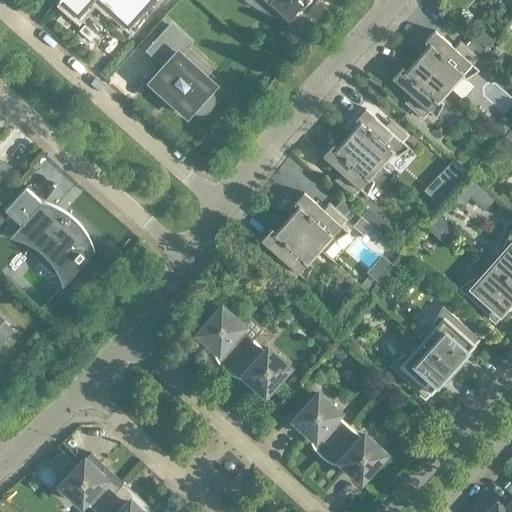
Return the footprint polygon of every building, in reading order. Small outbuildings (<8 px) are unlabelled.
[(149,12),(147,10),(156,0),(58,0),(60,1),(60,0),(61,0),(78,14),(90,0),(100,0),(113,11),(111,13),(112,13),(115,10),(135,28),(133,30),(134,30),(152,11),(151,10),(149,12)] [(266,0),(269,3),(270,2),(289,19),(297,9),(301,13),(312,0),(311,0),(266,0)] [(150,82),(187,115),(193,109),(197,111),(203,112),(208,110),(211,106),(213,101),(212,96),(209,91),(215,85),(179,52),(188,41),(171,25),(149,50),(165,65),(150,82)] [(429,46),(418,59),(450,87),(460,75),(465,79),(479,71),(471,63),(476,58),(458,41),(453,47),(435,31),(424,42),(429,46)] [(450,87),(418,59),(407,71),(402,67),(392,79),(410,95),(405,101),(423,117),(428,111),(436,118),(443,104),(439,99),(450,87)] [(359,124),(348,136),(380,164),(391,152),(396,157),(409,148),(401,141),(406,135),(389,119),(383,125),(365,108),(355,120),(359,124)] [(495,124),(505,133),(511,125),(511,119),(504,113),(495,124)] [(333,144),(322,156),(341,172),(335,178),(353,194),(359,188),(366,195),(374,181),(378,185),(389,172),(380,164),(348,136),(337,148),(333,144)] [(0,182),(13,168),(0,156),(0,182)] [(41,201),(26,187),(5,210),(11,215),(0,227),(0,233),(7,234),(18,236),(28,240),(33,235),(69,267),(77,259),(78,260),(82,255),(81,254),(88,246),(94,251),(89,239),(83,228),(74,219),(65,211),(53,205),(41,201)] [(298,208),(287,220),(319,249),(329,237),(334,241),(347,232),(340,225),(345,219),(327,203),(322,209),(304,193),(293,204),(298,208)] [(319,249),(287,220),(276,233),(271,229),(261,240),(279,256),(274,263),(292,279),(297,273),(305,280),(312,265),(308,261),(319,249)] [(506,249),(492,264),(511,282),(511,228),(503,246),(506,249)] [(511,302),(511,282),(492,264),(478,280),(475,277),(458,288),(494,320),(511,301),(511,302)] [(61,287),(43,302),(53,313),(70,297),(61,287)] [(222,306),(200,330),(214,342),(214,351),(217,359),(222,366),(226,369),(252,340),(263,327),(250,315),(242,325),(222,306)] [(436,326),(423,341),(456,372),(466,361),(461,357),(478,338),(442,306),(433,323),(436,326)] [(252,340),(226,369),(229,372),(237,376),(245,378),(254,378),(267,390),(288,366),(267,348),(264,351),(252,340)] [(446,383),(456,372),(423,341),(408,357),(405,355),(389,365),(425,398),(442,379),(446,383)] [(318,452),(322,456),(348,427),(335,415),(339,412),(318,393),(297,417),(310,429),(311,437),(314,445),(318,452)] [(360,438),(348,427),(322,456),(326,459),(333,463),(342,465),(350,465),(363,477),(385,453),(364,434),(360,438)] [(82,462),(60,485),(81,504),(84,500),(97,511),(123,483),(123,482),(90,452),(82,462)] [(97,511),(96,511),(156,511),(123,482),(123,483),(97,511)] [(511,511),(511,500),(504,509),(496,502),(487,511),(511,511)]
